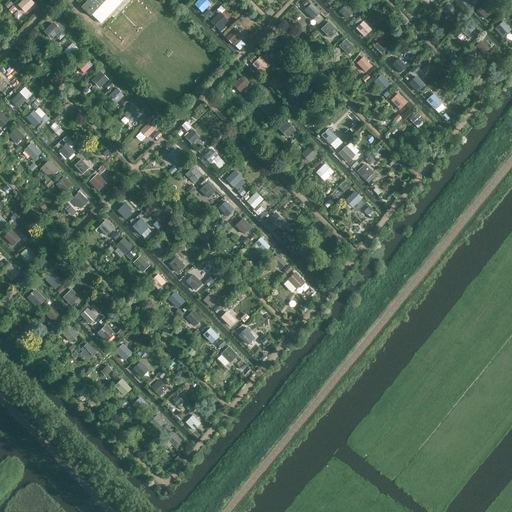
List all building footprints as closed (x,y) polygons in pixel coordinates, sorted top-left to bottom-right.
[(20,0),(10,7),(17,18),(36,5),(32,0),(20,0)] [(90,16),(105,0),(87,0),(81,8),(90,16)] [(211,5),(205,0),(194,0),(192,2),(202,13),(211,5)] [(455,9),(445,0),(443,0),(437,7),(447,17),(455,9)] [(323,15),(311,2),(303,10),(315,23),(323,15)] [(347,19),(354,12),(347,4),(339,11),(347,19)] [(371,30),(359,17),(351,24),(363,37),(371,30)] [(58,28),(51,18),(40,27),(47,37),(58,28)] [(321,29),(330,39),(339,30),(330,20),(321,29)] [(510,30),(500,20),(494,26),(504,36),(510,30)] [(233,22),(223,32),(230,39),(240,30),(233,22)] [(472,22),(462,30),(466,35),(476,28),(472,22)] [(67,46),(72,42),(62,31),(53,39),(61,47),(65,43),(67,46)] [(354,48),(344,37),(337,44),(347,55),(354,48)] [(486,45),(477,37),(470,44),(479,52),(486,45)] [(380,39),(374,46),(382,54),(389,47),(380,39)] [(73,42),(64,51),(71,58),(80,48),(73,42)] [(268,63),(258,52),(250,60),(259,71),(268,63)] [(406,63),(395,52),(387,60),(398,71),(406,63)] [(92,63),(83,55),(76,62),(84,71),(92,63)] [(364,56),(357,63),(366,72),(373,65),(364,56)] [(91,79),(100,88),(110,79),(101,69),(91,79)] [(389,82),(379,72),(372,80),(383,89),(389,82)] [(249,81),(240,73),(231,82),(241,90),(249,81)] [(277,73),(270,80),(279,89),(286,82),(277,73)] [(416,74),(409,82),(419,92),(427,85),(416,74)] [(1,78),(0,78),(0,88),(2,91),(8,86),(1,78)] [(123,96),(112,86),(105,94),(115,104),(123,96)] [(439,99),(428,88),(421,96),(432,106),(439,99)] [(300,100),(290,89),(283,97),(293,107),(300,100)] [(15,92),(8,100),(18,110),(25,102),(15,92)] [(405,100),(398,92),(391,98),(398,106),(405,100)] [(274,105),(264,94),(255,101),(265,112),(274,105)] [(127,124),(136,116),(141,122),(146,117),(134,105),(120,117),(127,124)] [(39,106),(27,117),(36,126),(48,115),(39,106)] [(424,119),(414,108),(407,114),(418,125),(424,119)] [(0,110),(0,124),(3,127),(10,120),(0,110)] [(140,129),(148,137),(156,129),(148,121),(140,129)] [(291,123),(283,124),(285,132),(292,130),(291,123)] [(336,134),(325,123),(318,131),(329,142),(336,134)] [(27,138),(15,125),(7,133),(19,145),(27,138)] [(195,125),(186,134),(195,144),(205,136),(195,125)] [(50,126),(42,134),(50,143),(58,135),(50,126)] [(348,162),(361,151),(351,140),(338,151),(348,162)] [(24,149),(34,160),(42,152),(32,141),(24,149)] [(68,159),(76,152),(67,142),(59,150),(68,159)] [(177,164),(184,154),(170,143),(162,153),(177,164)] [(318,155),(307,144),(299,151),(310,162),(318,155)] [(213,164),(220,155),(211,148),(205,156),(213,164)] [(367,158),(371,164),(376,160),(372,154),(367,158)] [(76,156),(69,164),(77,172),(85,164),(76,156)] [(374,170),(362,159),(354,168),(366,178),(374,170)] [(57,171),(47,160),(39,168),(49,178),(57,171)] [(326,162),(317,172),(325,180),(334,170),(326,162)] [(200,175),(189,163),(181,170),(191,183),(200,175)] [(243,177),(234,169),(225,179),(234,187),(243,177)] [(98,191),(108,182),(98,172),(89,181),(98,191)] [(56,183),(65,193),(74,185),(65,175),(56,183)] [(200,177),(198,181),(202,183),(192,197),(208,209),(221,191),(200,177)] [(360,195),(351,187),(344,195),(354,203),(360,195)] [(83,199),(72,188),(64,195),(75,206),(83,199)] [(247,201),(255,208),(264,198),(257,191),(247,201)] [(128,204),(119,195),(110,203),(119,213),(128,204)] [(235,210),(225,200),(216,209),(226,219),(235,210)] [(281,217),(271,207),(263,215),(272,225),(281,217)] [(112,224),(103,214),(93,224),(103,234),(112,224)] [(243,216),(231,227),(240,238),(253,227),(243,216)] [(132,227),(142,234),(149,225),(140,217),(132,227)] [(13,229),(5,236),(14,246),(22,238),(13,229)] [(161,238),(153,229),(145,236),(154,245),(161,238)] [(267,242),(258,234),(250,243),(259,251),(267,242)] [(308,244),(298,236),(291,244),(300,253),(308,244)] [(122,257),(133,246),(125,237),(113,249),(122,257)] [(17,248),(29,259),(38,250),(26,239),(17,248)] [(145,256),(137,249),(129,258),(137,265),(145,256)] [(282,269),(288,262),(277,251),(270,258),(282,269)] [(14,275),(20,268),(9,257),(3,264),(14,275)] [(178,257),(170,265),(179,273),(186,265),(178,257)] [(62,278),(49,265),(42,272),(55,285),(62,278)] [(299,279),(290,268),(283,273),(293,284),(299,279)] [(203,279),(194,269),(186,277),(195,287),(203,279)] [(152,279),(160,288),(166,281),(158,273),(152,279)] [(79,292),(69,281),(60,289),(70,300),(79,292)] [(307,296),(314,291),(306,281),(299,287),(307,296)] [(45,296),(34,285),(27,292),(38,303),(45,296)] [(183,299),(173,289),(166,296),(175,306),(183,299)] [(211,307),(220,300),(212,291),(203,298),(211,307)] [(90,324),(100,313),(92,305),(81,315),(90,324)] [(234,317),(226,306),(219,312),(228,322),(234,317)] [(194,309),(186,316),(195,326),(203,319),(194,309)] [(77,333),(65,319),(58,326),(70,339),(77,333)] [(114,330),(105,321),(96,330),(105,339),(114,330)] [(220,334),(210,323),(203,330),(213,341),(220,334)] [(248,326),(239,333),(250,347),(259,340),(248,326)] [(240,355),(227,343),(221,349),(233,361),(240,355)] [(87,356),(94,351),(89,345),(82,350),(87,356)] [(127,345),(119,353),(125,360),(133,352),(127,345)] [(146,366),(135,356),(128,364),(138,374),(146,366)] [(131,385),(119,373),(111,381),(123,393),(131,385)] [(160,378),(152,387),(161,395),(169,386),(160,378)] [(181,399),(172,390),(163,398),(172,407),(181,399)] [(188,410),(181,416),(189,425),(196,419),(188,410)] [(184,437),(172,425),(164,433),(176,445),(184,437)]
